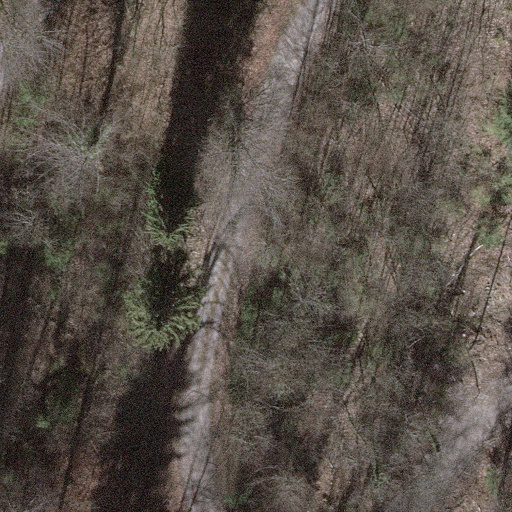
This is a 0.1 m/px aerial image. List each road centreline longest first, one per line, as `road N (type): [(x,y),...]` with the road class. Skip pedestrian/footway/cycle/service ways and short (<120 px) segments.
road 1 (track): [(235,511),(211,465),(210,343),(294,54),(320,0)]
road 2 (track): [(511,396),(413,511)]
